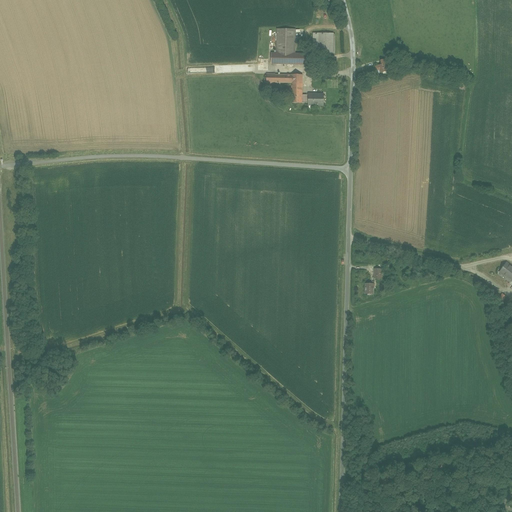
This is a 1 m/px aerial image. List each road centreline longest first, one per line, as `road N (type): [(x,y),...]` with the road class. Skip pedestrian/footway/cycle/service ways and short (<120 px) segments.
road 1 (unclassified): [(350,170),(121,156),(0,167)]
road 2 (unclassified): [(342,511),(350,170)]
road 3 (unclassified): [(350,170),(354,52),(343,0)]
